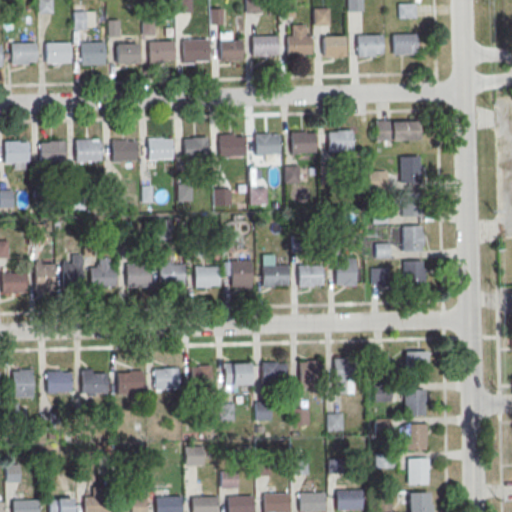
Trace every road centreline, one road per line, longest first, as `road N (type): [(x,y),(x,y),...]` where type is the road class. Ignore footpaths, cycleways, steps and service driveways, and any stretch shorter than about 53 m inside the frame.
road 1 (tertiary): [(459,0),(471,511)]
road 2 (residential): [(467,320),(0,332)]
road 3 (residential): [(461,88),(0,104)]
